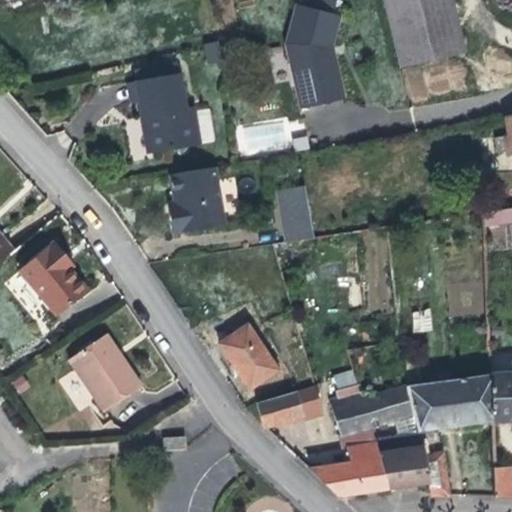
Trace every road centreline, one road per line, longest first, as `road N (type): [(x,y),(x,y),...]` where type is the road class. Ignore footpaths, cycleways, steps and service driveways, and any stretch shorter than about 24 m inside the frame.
road 1 (residential): [(0,115),(124,263),(239,426),(326,511)]
road 2 (residential): [(378,511),(447,504),(511,509)]
